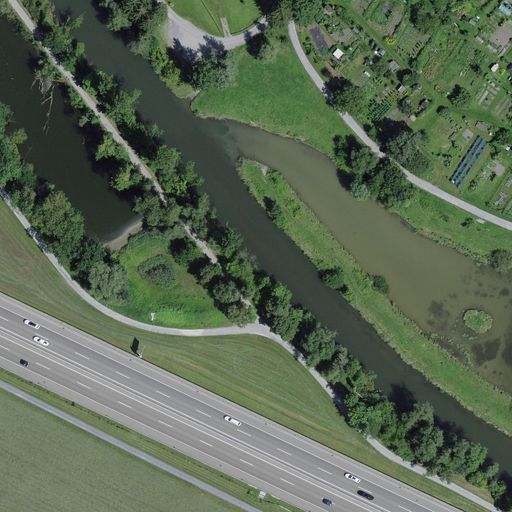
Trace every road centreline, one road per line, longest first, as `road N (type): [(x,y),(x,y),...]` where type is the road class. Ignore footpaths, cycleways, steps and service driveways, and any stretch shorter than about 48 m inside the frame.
road 1 (motorway): [(417,511),(0,314)]
road 2 (track): [(12,0),(258,327)]
road 3 (motorway): [(0,344),(354,511)]
road 4 (track): [(258,327),(304,360),(373,443),(502,511)]
road 5 (track): [(258,511),(0,384)]
road 6 (track): [(334,0),(378,33),(445,104),(511,132)]
